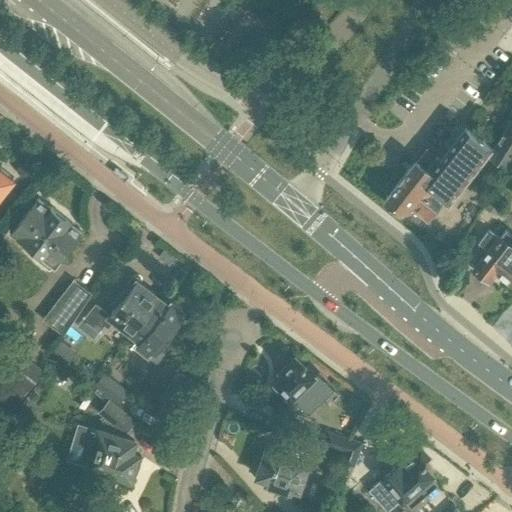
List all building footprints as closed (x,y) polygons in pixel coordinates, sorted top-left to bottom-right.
[(511,156),(511,116),(491,154),(508,163),(511,156)] [(451,200),(485,156),(493,146),(467,126),(442,157),(427,146),(423,150),(422,149),(414,159),(416,160),(395,187),(389,183),(385,188),(390,193),(386,198),(406,213),(405,214),(421,227),(428,219),(428,220),(446,197),(451,200)] [(0,195),(13,180),(0,169),(0,195)] [(496,214),(510,189),(498,182),(484,208),(496,214)] [(84,231),(39,196),(11,232),(56,267),(84,231)] [(478,209),(475,206),(470,213),(474,216),(478,209)] [(511,233),(507,230),(500,238),(491,230),(480,244),(490,251),(476,268),(491,280),(493,277),(500,282),(504,277),(511,283),(511,233)] [(95,304),(84,319),(78,326),(94,339),(105,325),(108,328),(115,319),(133,334),(161,298),(133,276),(112,303),(117,306),(110,315),(95,304)] [(74,279),(43,319),(64,335),(92,293),(74,279)] [(133,334),(139,339),(136,342),(157,360),(165,350),(161,347),(184,317),(180,314),(183,310),(172,302),(169,305),(161,298),(133,334)] [(43,373),(12,348),(0,362),(0,367),(29,391),(43,373)] [(303,366),(296,359),(293,357),(290,357),(287,358),(286,361),(286,364),(288,367),(283,372),(286,375),(277,383),(280,386),(275,390),(279,394),(271,402),(279,410),(303,387),(311,394),(324,382),(317,374),(318,373),(308,363),(306,365),(306,364),(303,366)] [(129,392),(104,372),(94,385),(118,405),(129,392)] [(109,398),(97,412),(124,435),(136,421),(109,398)] [(132,478),(133,474),(138,473),(140,464),(137,460),(139,456),(131,453),(135,441),(91,427),(80,462),(132,478)] [(340,450),(344,437),(327,431),(323,444),(340,450)] [(344,437),(340,450),(345,452),(341,461),(354,465),(362,443),(344,437)] [(257,480),(265,482),(264,485),(292,495),(293,492),(294,492),(297,493),(300,495),(313,456),(281,446),(279,454),(267,450),(264,459),(257,480)] [(383,476),(384,477),(369,490),(387,511),(402,499),(403,499),(411,508),(438,484),(431,476),(432,475),(430,473),(434,469),(427,461),(428,460),(421,451),(417,454),(413,448),(401,458),(402,459),(390,470),(386,466),(381,471),(384,475),(383,476)]
